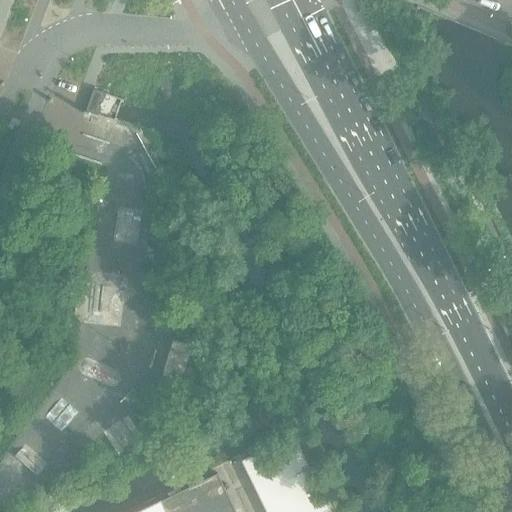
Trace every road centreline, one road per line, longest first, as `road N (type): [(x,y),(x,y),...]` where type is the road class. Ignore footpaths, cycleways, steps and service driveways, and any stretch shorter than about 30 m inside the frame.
road 1 (secondary): [(238,16),(413,307),(510,511)]
road 2 (secondary): [(511,420),(299,0)]
road 3 (unclassified): [(59,40),(97,27),(172,31),(238,16)]
road 4 (unclassified): [(0,197),(59,40)]
